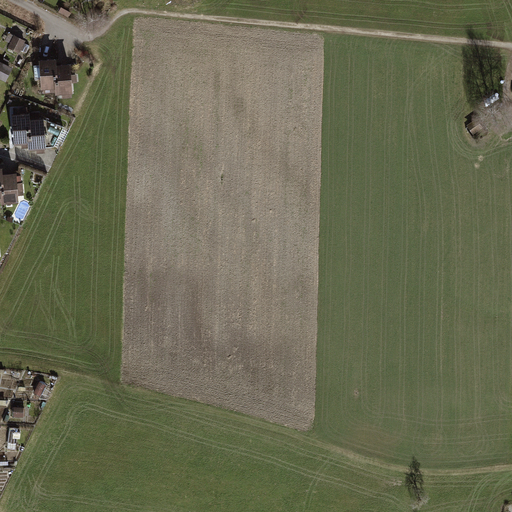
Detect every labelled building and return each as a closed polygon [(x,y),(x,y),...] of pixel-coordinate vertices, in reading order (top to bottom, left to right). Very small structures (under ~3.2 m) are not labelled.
[(12,36),(6,47),(17,52),(23,41),(12,36)] [(52,66),(51,59),(37,60),(38,66),(32,67),(33,80),(38,80),(38,90),(41,90),(41,93),(54,92),(52,66)] [(0,63),(0,79),(3,81),(10,68),(0,63)] [(67,65),(52,66),(54,92),(54,98),(71,98),(70,82),(75,82),(74,75),(67,75),(67,65)] [(26,107),(9,108),(12,145),(19,145),(19,148),(28,148),(26,113),(26,107)] [(38,112),(26,113),(28,148),(28,150),(35,149),(35,153),(43,152),(43,147),(52,146),(60,128),(39,119),(38,112)] [(478,122),(468,129),(474,137),(483,130),(478,122)] [(14,173),(0,174),(0,204),(17,203),(16,197),(21,196),(20,175),(14,175),(14,173)]
